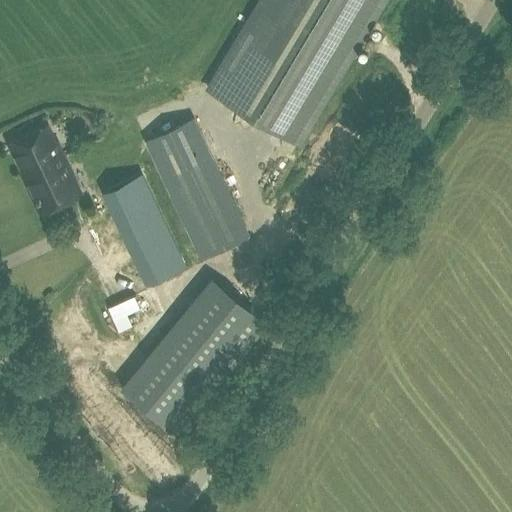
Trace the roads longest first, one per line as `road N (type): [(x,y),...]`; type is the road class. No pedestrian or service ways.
road 1 (unclassified): [(184,502),(490,0)]
road 2 (unclassified): [(128,506),(0,355)]
